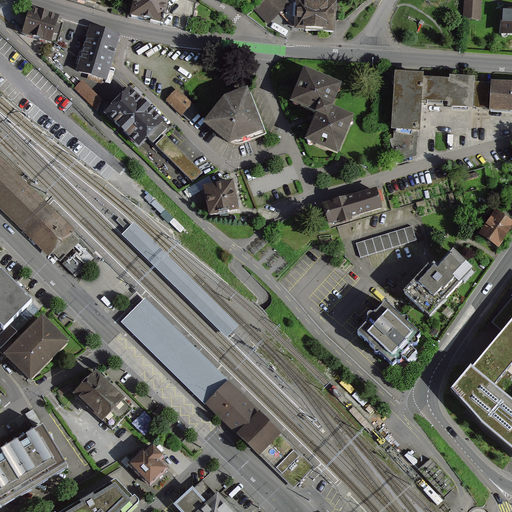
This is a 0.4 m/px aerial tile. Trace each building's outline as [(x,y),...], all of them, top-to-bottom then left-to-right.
[(170,0),(135,0),(132,19),(165,26),(170,0)] [(268,23),(288,5),(283,0),(269,0),(258,11),(268,23)] [(337,2),(298,1),(297,31),(336,32),(337,2)] [(482,1),(466,1),(466,18),(482,18),(482,1)] [(29,10),(22,35),(54,44),(61,19),(29,10)] [(511,13),(501,13),(500,38),(511,38),(511,13)] [(91,28),(78,72),(107,80),(120,36),(91,28)] [(295,103),(320,114),(309,141),(341,154),(356,118),(335,109),(344,86),(308,71),(295,103)] [(398,73),(395,130),(418,131),(418,126),(423,126),(425,101),(449,102),(449,106),(474,108),(476,79),(454,77),(454,80),(427,79),(427,75),(398,73)] [(511,80),(492,79),(491,108),(511,108),(511,80)] [(84,81),(75,89),(95,110),(103,102),(84,81)] [(264,129),(248,85),(230,92),(224,94),(203,121),(229,142),(264,129)] [(165,122),(131,89),(105,116),(138,149),(165,122)] [(192,105),(178,91),(167,102),(181,116),(192,105)] [(71,235),(0,164),(0,205),(51,255),(71,235)] [(234,184),(206,189),(211,216),(239,211),(234,184)] [(326,205),(330,222),(339,220),(340,223),(353,220),(352,216),(382,208),(377,189),(354,195),(355,197),(326,205)] [(511,220),(499,211),(481,234),(497,246),(511,226),(511,220)] [(356,244),(361,258),(417,241),(412,226),(356,244)] [(138,245),(142,241),(133,232),(129,236),(138,245)] [(250,251),(255,255),(269,241),(264,236),(250,251)] [(76,252),(64,264),(74,275),(87,262),(76,252)] [(405,294),(431,318),(473,273),(453,254),(434,274),(428,269),(405,294)] [(0,333),(32,302),(1,270),(0,270),(0,333)] [(206,405),(207,403),(227,383),(229,381),(146,299),(122,323),(206,405)] [(387,303),(358,334),(375,350),(375,352),(378,354),(380,354),(393,366),(421,335),(408,323),(407,321),(406,320),(404,320),(387,303)] [(68,341),(43,316),(27,332),(6,353),(31,378),(68,341)] [(482,426),(511,450),(511,322),(454,393),(482,426)] [(131,410),(96,375),(77,393),(113,428),(131,410)] [(295,489),(314,469),(227,383),(207,403),(250,445),(295,489)] [(134,422),(141,433),(154,425),(147,414),(134,422)] [(71,468),(44,422),(22,435),(0,447),(0,453),(25,495),(71,468)] [(130,465),(150,483),(165,468),(157,461),(163,455),(153,445),(146,452),(144,450),(130,465)] [(0,509),(25,495),(0,453),(0,509)] [(128,511),(138,504),(115,479),(62,511),(128,511)] [(188,489),(170,505),(176,511),(228,511),(212,494),(202,503),(188,489)]
